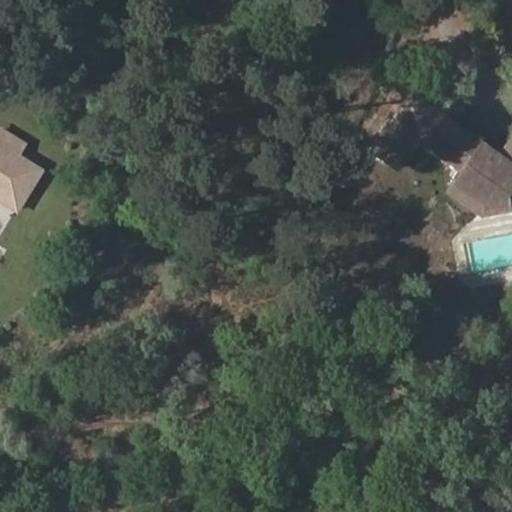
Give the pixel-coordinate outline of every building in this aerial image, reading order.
[(435,94),(423,86),(406,112),(418,120),(435,94)] [(463,120),(466,115),(435,94),(418,120),(459,149),(451,160),(477,178),(501,173),(511,156),(511,111),(503,125),(507,128),(500,139),(496,135),(477,122),(474,126),(463,120)] [(397,151),(418,120),(406,112),(385,143),(397,151)] [(0,200),(23,212),(46,164),(24,153),(31,138),(0,123),(0,200)] [(503,125),(496,135),(500,139),(507,128),(503,125)] [(479,192),(504,188),(501,173),(477,178),(479,192)]
